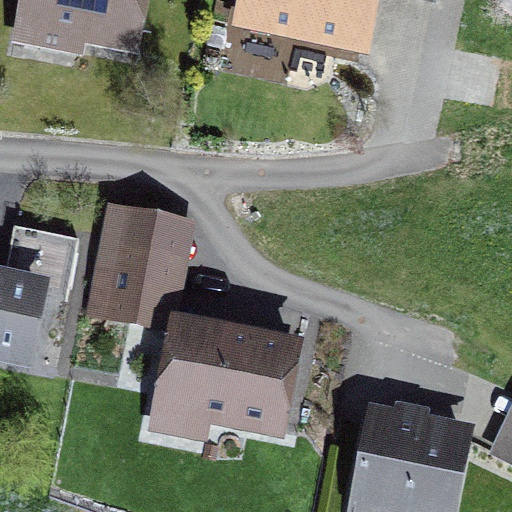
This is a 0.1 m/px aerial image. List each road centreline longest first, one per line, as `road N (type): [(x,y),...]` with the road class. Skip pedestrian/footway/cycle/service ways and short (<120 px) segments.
road 1 (residential): [(194,184),(244,259),(269,280),(363,323),(468,417)]
road 2 (residential): [(194,184),(443,152)]
road 3 (residential): [(0,161),(194,184)]
